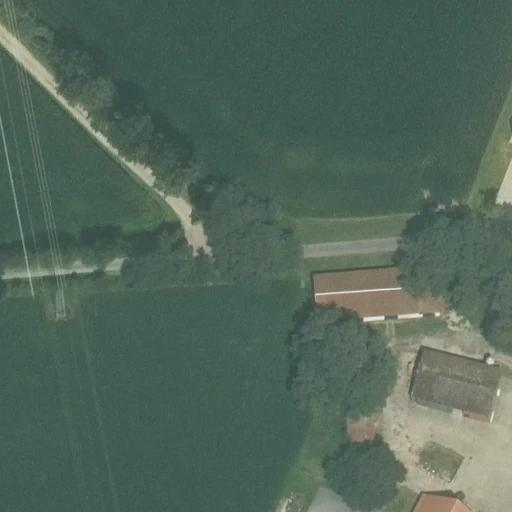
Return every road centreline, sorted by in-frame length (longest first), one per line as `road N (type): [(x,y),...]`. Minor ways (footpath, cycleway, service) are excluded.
road 1 (unclassified): [(511,217),(0,262)]
road 2 (track): [(0,31),(209,248)]
